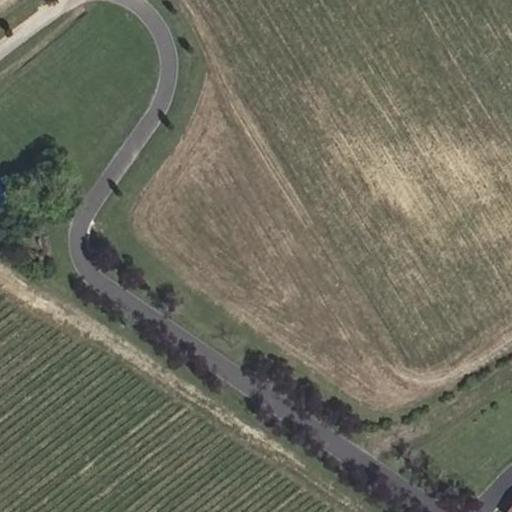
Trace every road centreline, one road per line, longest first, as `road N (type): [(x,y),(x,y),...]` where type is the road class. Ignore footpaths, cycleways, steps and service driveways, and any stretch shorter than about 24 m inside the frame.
road 1 (track): [(511,338),(456,372),(413,375),(187,0)]
road 2 (track): [(0,267),(9,282),(98,324),(375,511)]
